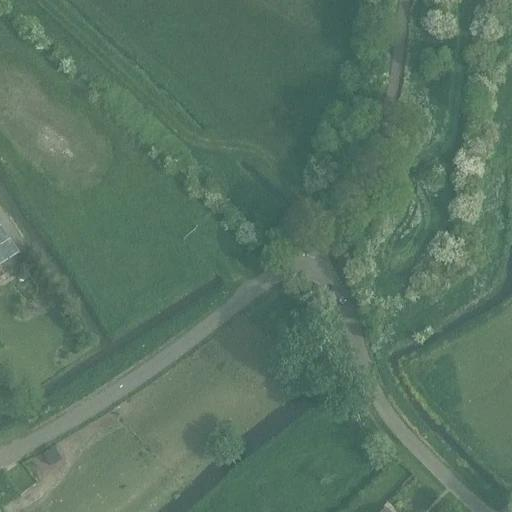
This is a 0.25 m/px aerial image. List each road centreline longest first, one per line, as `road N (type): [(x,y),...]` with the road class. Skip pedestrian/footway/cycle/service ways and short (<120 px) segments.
road 1 (unclassified): [(0,459),(147,370),(272,275),(303,264)]
road 2 (unclassified): [(480,511),(383,410),(336,290),(317,267),(303,264)]
